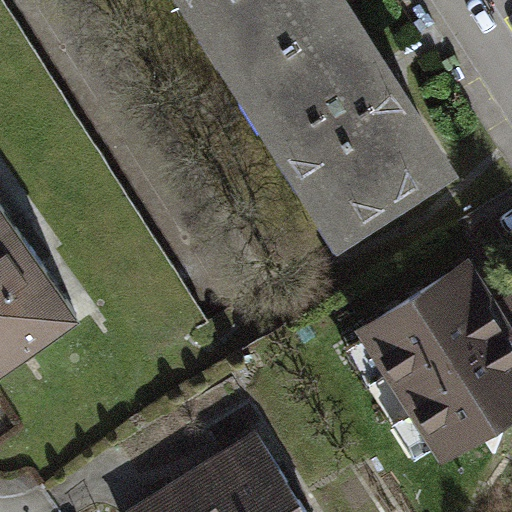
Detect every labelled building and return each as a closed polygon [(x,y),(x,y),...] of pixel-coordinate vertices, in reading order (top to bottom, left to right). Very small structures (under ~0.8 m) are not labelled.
[(186,0),(231,69),(337,0),(186,0)] [(352,0),(337,0),(231,69),(337,234),(455,158),(399,71),(352,0)] [(0,196),(0,364),(80,308),(0,196)] [(466,264),(349,335),(432,470),(511,421),(511,339),(505,327),(466,264)] [(299,511),(256,440),(136,511),(299,511)]
